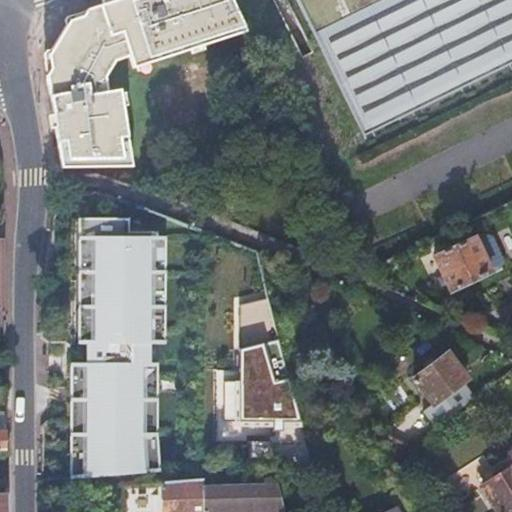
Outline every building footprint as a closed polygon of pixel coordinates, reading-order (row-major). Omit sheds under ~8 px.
[(134,77),(249,41),(231,0),(148,0),(94,17),(87,24),(72,28),(48,62),(51,76),(45,84),(57,148),(61,168),(69,168),(126,167),(123,147),(130,146),(122,100),(110,102),(106,86),(116,70),(130,66),(134,77)] [(284,0),(272,0),(270,1),(301,63),(313,57),(284,0)] [(511,0),(293,0),(363,140),(511,65),(511,0)] [(69,360),(71,477),(162,476),(159,344),(172,343),(170,236),(136,236),(135,219),(84,220),(86,360),(69,360)] [(475,240),(435,260),(452,294),(491,274),(475,240)] [(448,356),(414,381),(433,406),(463,384),(467,381),(448,356)] [(475,401),(463,384),(433,406),(424,413),(436,429),(475,401)] [(511,511),(511,465),(483,485),(500,511),(511,511)] [(204,479),(162,483),(162,511),(203,511),(202,490),(204,490),(204,479)] [(285,511),(278,483),(204,490),(202,490),(203,511),(285,511)]
